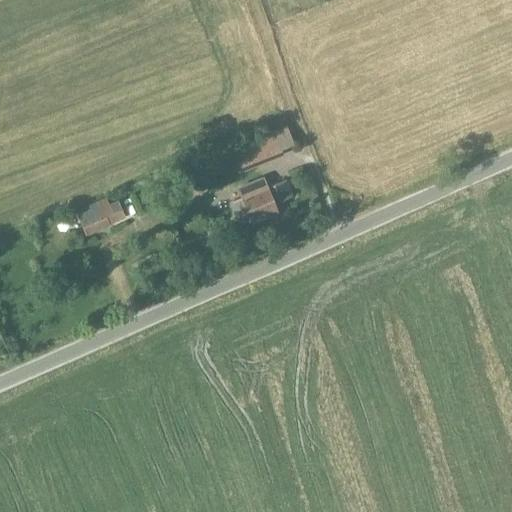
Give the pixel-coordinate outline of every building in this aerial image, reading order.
[(272,132),(240,145),(250,169),(283,156),(281,151),(274,131),(272,132)] [(193,164),(196,171),(202,169),(198,161),(193,164)] [(159,175),(168,195),(188,186),(179,166),(159,175)] [(275,204),(280,202),(292,197),(285,179),(268,186),(264,177),(236,188),(240,197),(229,202),(239,226),(250,222),(251,226),(279,214),(275,204)] [(120,206),(111,210),(107,200),(93,206),(94,209),(78,217),(87,237),(110,226),(109,224),(116,221),(125,217),(120,206)]
